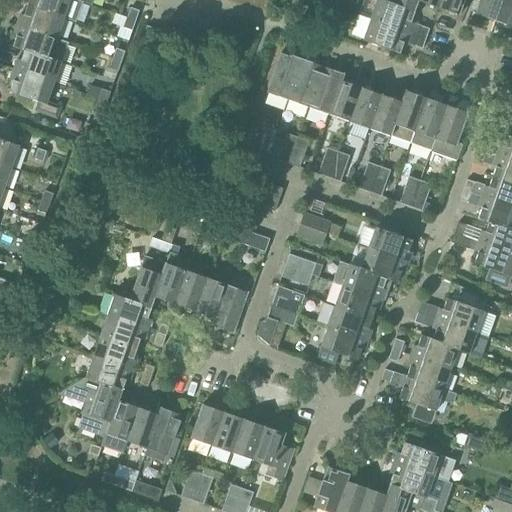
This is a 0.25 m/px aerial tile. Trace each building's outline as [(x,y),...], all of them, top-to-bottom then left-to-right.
[(29,0),(28,5),(65,19),(76,22),(83,3),(75,0),(29,0)] [(415,12),(380,0),(377,0),(370,20),(426,40),(430,30),(411,23),(415,12)] [(382,0),(380,0),(415,12),(419,1),(417,0),(416,0),(394,0),(393,4),(382,0)] [(440,0),(437,8),(459,16),(464,0),(440,0)] [(480,0),(475,15),(496,22),(503,0),(480,0)] [(511,27),(511,0),(503,0),(496,22),(511,27)] [(24,16),(21,15),(17,25),(58,40),(58,39),(65,19),(28,5),(24,16)] [(130,8),(126,18),(136,21),(140,11),(130,8)] [(116,14),(113,25),(121,27),(133,31),(136,21),(126,18),(116,14)] [(196,31),(192,41),(203,45),(211,23),(200,19),(196,31)] [(404,43),(423,49),(426,40),(370,20),(362,41),(400,55),(404,43)] [(165,45),(177,49),(185,27),(174,22),(169,35),(165,45)] [(214,49),(222,27),(211,23),(203,45),(214,49)] [(13,47),(24,51),(25,51),(62,64),(69,43),(58,39),(58,40),(17,25),(13,36),(17,37),(13,47)] [(121,27),(117,37),(129,41),(133,31),(121,27)] [(147,27),(139,49),(150,53),(158,31),(147,27)] [(196,31),(185,27),(177,49),(188,54),(192,41),(196,31)] [(169,35),(158,31),(150,53),(161,57),(165,45),(169,35)] [(113,59),(122,62),(125,52),(116,48),(113,59)] [(55,84),(62,64),(25,51),(24,51),(21,61),(18,60),(14,69),(55,84)] [(281,52),(267,93),(288,100),(303,60),(281,52)] [(122,62),(113,59),(109,69),(118,72),(122,62)] [(303,60),(288,100),(309,107),(323,67),(303,60)] [(323,67),(309,107),(329,115),(343,74),(323,67)] [(10,92),(37,102),(34,111),(57,120),(61,107),(48,102),(55,84),(14,69),(11,79),(14,81),(10,92)] [(344,75),(343,74),(329,115),(349,122),(361,88),(342,81),(344,75)] [(349,122),(345,133),(365,141),(369,129),(382,95),(361,88),(349,122)] [(102,90),(98,99),(107,102),(111,92),(102,89),(102,90)] [(401,102),(382,95),(369,129),(389,136),(405,92),(404,91),(401,102)] [(426,99),(405,92),(389,136),(404,142),(410,144),(426,99)] [(107,102),(98,99),(95,109),(104,112),(107,102)] [(426,99),(410,144),(430,151),(446,106),(426,99)] [(446,106),(430,151),(457,161),(462,146),(457,144),(468,114),(446,106)] [(277,131),(267,127),(257,153),(268,157),(275,137),(277,131)] [(275,137),(268,157),(288,164),(298,138),(287,134),(285,140),(275,137)] [(503,147),(500,146),(496,156),(511,161),(511,137),(507,136),(503,147)] [(299,168),(309,142),(298,138),(288,164),(299,168)] [(0,163),(12,168),(20,147),(0,139),(0,163)] [(490,143),(481,140),(478,149),(487,153),(490,143)] [(38,148),(34,159),(43,162),(47,152),(38,148)] [(327,148),(318,174),(329,178),(339,152),(327,148)] [(474,160),(496,167),(492,177),(511,184),(511,161),(496,156),(487,153),(478,149),(474,160)] [(340,182),(349,156),(339,152),(329,178),(340,182)] [(367,162),(358,189),(369,193),(379,166),(367,162)] [(0,186),(5,188),(12,168),(0,163),(0,186)] [(380,197),(390,170),(379,166),(369,193),(380,197)] [(409,177),(399,203),(410,207),(419,181),(409,177)] [(463,190),(472,194),(481,196),(481,197),(511,207),(511,184),(492,177),(489,187),(485,186),(485,185),(476,182),(476,183),(467,180),(463,190)] [(253,191),(279,201),(283,190),(257,180),(253,191)] [(421,212),(431,185),(419,181),(410,207),(421,212)] [(460,200),(469,203),(472,194),(463,190),(460,200)] [(41,201),(50,204),(54,194),(44,191),(41,201)] [(249,202),(264,208),(275,212),(279,201),(253,191),(249,202)] [(472,194),(469,203),(474,205),(477,206),(481,208),(477,219),(511,230),(511,207),(481,197),(481,196),(472,194)] [(249,202),(238,198),(234,210),(260,219),(264,208),(249,202)] [(50,204),(41,201),(38,211),(46,214),(50,204)] [(230,221),(256,230),(260,219),(234,210),(230,221)] [(330,223),(304,214),(300,225),(326,234),(330,223)] [(486,233),(482,231),(479,241),(511,253),(511,230),(477,219),(490,224),(486,233)] [(223,232),(226,224),(216,220),(213,229),(223,232)] [(455,232),(464,236),(467,226),(458,223),(455,232)] [(223,232),(232,236),(231,241),(241,244),(246,230),(226,224),(223,232)] [(296,236),(322,245),(326,234),(300,225),(296,236)] [(412,241),(375,227),(367,249),(408,263),(412,253),(408,252),(412,241)] [(246,230),(241,244),(265,252),(270,239),(246,230)] [(39,235),(30,232),(27,242),(36,245),(39,235)] [(507,289),(511,277),(511,275),(511,253),(479,241),(464,236),(455,232),(451,243),(478,252),(474,263),(490,269),(486,281),(507,289)] [(152,238),(149,247),(159,250),(162,241),(152,238)] [(166,264),(154,297),(155,297),(175,304),(186,271),(190,259),(177,255),(180,247),(162,241),(159,250),(170,254),(167,264),(166,264)] [(36,245),(27,242),(24,252),(33,255),(36,245)] [(360,269),(387,278),(386,280),(397,283),(401,272),(405,273),(408,263),(367,249),(360,268),(360,269)] [(316,264),(290,255),(286,265),(312,275),(316,264)] [(129,301),(115,296),(114,297),(151,309),(155,297),(154,297),(166,264),(144,256),(129,301)] [(333,282),(342,285),(380,299),(383,300),(387,290),(383,289),(386,280),(387,278),(360,269),(340,262),(333,282)] [(282,277),(308,286),(312,275),(286,265),(282,277)] [(186,271),(175,304),(195,311),(207,278),(186,271)] [(0,277),(0,289),(12,293),(16,284),(0,277)] [(195,311),(214,318),(212,326),(226,285),(207,278),(195,311)] [(235,334),(249,293),(226,285),(212,326),(235,334)] [(383,300),(380,299),(342,285),(335,306),(372,320),(376,309),(379,310),(383,300)] [(277,291),(275,296),(271,307),(297,316),(305,295),(279,286),(277,291)] [(422,303),(418,314),(427,316),(436,319),(477,334),(487,338),(495,316),(485,312),(489,300),(463,291),(459,302),(448,298),(443,310),(422,303)] [(151,309),(114,297),(107,316),(148,330),(151,320),(148,319),(151,309)] [(372,320),(335,306),(328,327),(368,342),(372,331),(369,329),(372,320)] [(271,307),(269,314),(267,318),(293,327),(297,316),(271,307)] [(415,323),(424,326),(427,316),(418,314),(415,323)] [(148,330),(107,316),(100,337),(137,350),(141,339),(144,341),(148,330)] [(421,336),(421,337),(459,351),(469,355),(477,334),(436,319),(427,316),(424,326),(433,329),(436,330),(433,340),(421,336)] [(169,327),(161,324),(157,334),(166,337),(169,327)] [(335,364),(338,354),(357,361),(361,350),(365,352),(368,342),(328,327),(317,358),(335,364)] [(166,337),(157,334),(154,344),(162,347),(166,337)] [(137,350),(100,337),(93,357),(133,372),(137,361),(134,360),(137,350)] [(417,347),(414,345),(410,356),(451,371),(458,352),(468,356),(469,355),(421,337),(417,347)] [(405,342),(396,339),(392,350),(401,353),(405,342)] [(389,359),(398,362),(401,353),(392,350),(389,359)] [(407,376),(404,375),(403,376),(444,390),(451,371),(410,356),(406,366),(410,367),(407,376)] [(133,372),(93,357),(86,378),(123,390),(126,381),(129,382),(133,372)] [(155,368),(146,365),(143,375),(152,378),(155,368)] [(399,398),(417,404),(412,418),(432,425),(436,411),(440,400),(453,405),(457,394),(444,390),(403,376),(394,373),(385,370),(381,380),(403,388),(399,398)] [(139,385),(148,387),(152,378),(143,375),(139,385)] [(77,429),(104,438),(118,400),(119,401),(123,390),(86,378),(85,379),(58,395),(86,404),(77,429)] [(104,438),(101,447),(122,454),(127,442),(126,441),(138,407),(119,401),(118,400),(104,438)] [(202,405),(190,439),(212,446),(223,413),(202,405)] [(126,441),(127,442),(147,449),(161,408),(160,408),(158,414),(138,407),(126,441)] [(147,449),(145,454),(163,460),(165,455),(173,458),(175,459),(181,440),(180,440),(174,438),(182,416),(161,408),(147,449)] [(223,413),(212,446),(231,453),(243,420),(223,413)] [(243,420),(231,453),(252,460),(264,427),(243,420)] [(285,434),(264,427),(252,460),(261,464),(258,473),(283,482),(294,449),(281,445),(285,434)] [(457,433),(454,442),(463,445),(466,436),(457,433)] [(434,477),(434,475),(448,480),(455,461),(404,443),(400,454),(396,453),(393,463),(434,477)] [(101,448),(91,444),(88,454),(98,457),(101,448)] [(393,463),(389,473),(393,474),(389,485),(426,498),(437,501),(438,502),(445,504),(452,484),(445,481),(434,477),(393,463)] [(328,468),(313,508),(323,511),(335,511),(349,475),(328,468)] [(190,470),(181,497),(192,501),(202,474),(190,470)] [(110,485),(114,476),(105,473),(101,482),(110,485)] [(204,505),(213,478),(202,474),(192,501),(204,505)] [(350,476),(349,475),(335,511),(358,511),(367,488),(348,482),(350,476)] [(114,476),(110,485),(131,492),(135,483),(115,476),(114,476)] [(158,502),(162,490),(135,481),(135,483),(131,492),(158,502)] [(231,485),(222,511),(233,511),(242,489),(231,485)] [(385,495),(388,496),(381,511),(405,511),(407,507),(423,511),(434,511),(433,511),(437,501),(426,498),(389,485),(385,495)] [(494,499),(511,505),(511,491),(498,487),(494,499)] [(358,511),(381,511),(388,496),(385,495),(367,488),(358,511)] [(242,489),(233,511),(264,511),(249,507),(253,493),(242,489)] [(494,509),(492,511),(511,511),(511,505),(494,499),(491,508),(494,509)] [(438,502),(437,501),(433,511),(434,511),(442,511),(445,504),(438,502)]
